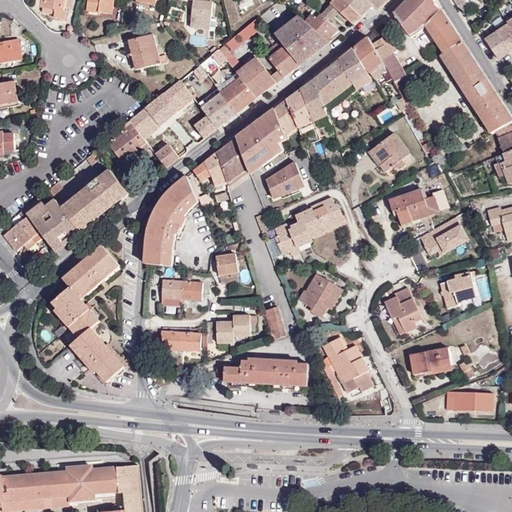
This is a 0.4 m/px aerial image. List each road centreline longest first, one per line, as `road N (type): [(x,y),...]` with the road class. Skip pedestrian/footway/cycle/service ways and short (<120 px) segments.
road 1 (unclassified): [(399,0),(149,195)]
road 2 (residential): [(409,439),(409,421),(360,315),(392,262)]
road 3 (unclassified): [(142,373),(149,195)]
road 4 (secondary): [(181,423),(337,435)]
road 5 (unclassified): [(149,195),(29,293)]
road 6 (tertiary): [(47,415),(164,442),(187,468)]
road 7 (tertiary): [(189,452),(337,435)]
road 8 (secondary): [(136,419),(47,400),(8,372)]
road 9 (residential): [(511,101),(445,0)]
